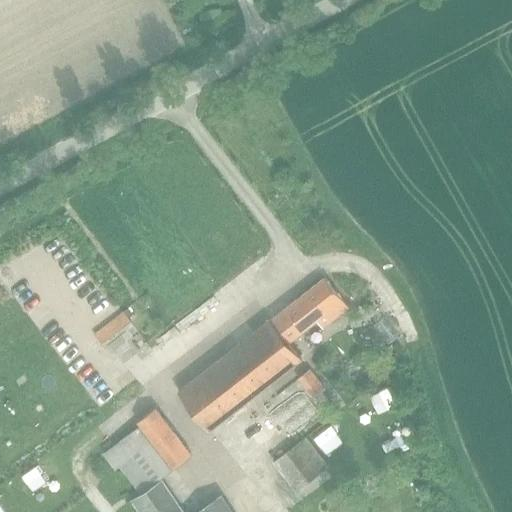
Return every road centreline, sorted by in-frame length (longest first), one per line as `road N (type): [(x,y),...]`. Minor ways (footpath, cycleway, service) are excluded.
road 1 (unclassified): [(0,185),(342,0)]
road 2 (track): [(477,511),(449,462),(401,310)]
